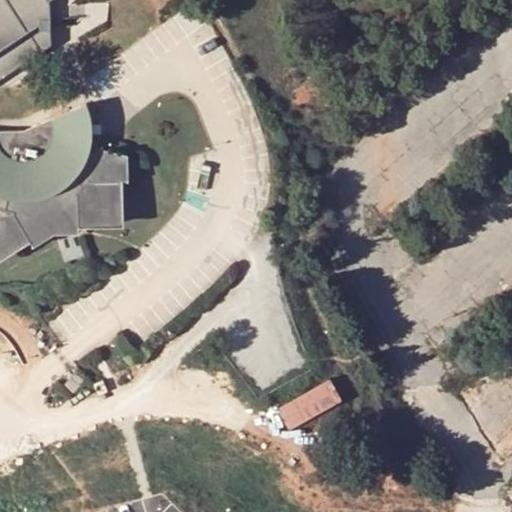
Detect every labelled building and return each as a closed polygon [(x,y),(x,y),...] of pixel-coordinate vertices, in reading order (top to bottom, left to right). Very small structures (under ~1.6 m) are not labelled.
[(0,0),(0,79),(38,54),(27,38),(35,33),(46,32),(45,22),(45,4),(44,0),(0,0)] [(62,0),(49,0),(45,4),(45,22),(63,21),(62,0)] [(47,48),(46,32),(35,33),(27,38),(38,54),(47,48)] [(87,156),(91,134),(87,103),(18,132),(0,132),(0,256),(2,257),(27,242),(31,247),(52,235),(76,234),(76,228),(106,228),(120,214),(120,184),(127,183),(126,158),(96,151),(92,159),(87,156)] [(120,214),(106,228),(121,227),(120,214)] [(86,380),(78,374),(71,384),(79,389),(86,380)] [(291,427),(345,397),(332,375),(279,406),(291,427)]
